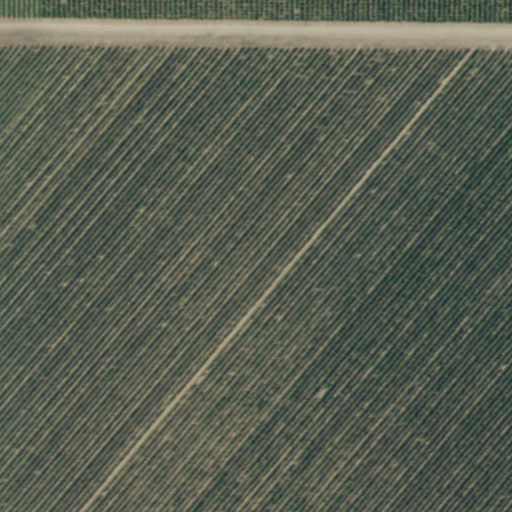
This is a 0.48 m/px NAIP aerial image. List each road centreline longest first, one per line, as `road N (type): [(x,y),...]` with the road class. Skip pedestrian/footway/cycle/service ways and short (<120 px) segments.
road 1 (track): [(83,511),(483,36)]
road 2 (track): [(511,36),(0,32)]
